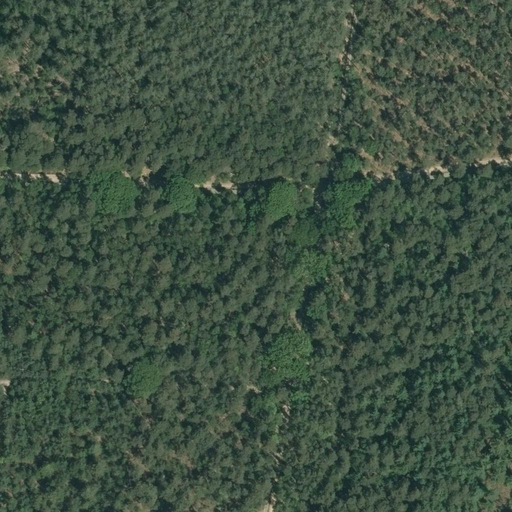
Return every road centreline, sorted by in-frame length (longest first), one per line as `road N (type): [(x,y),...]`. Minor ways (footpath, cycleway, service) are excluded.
road 1 (track): [(321,185),(0,174)]
road 2 (track): [(321,185),(289,387)]
road 3 (track): [(511,159),(321,185)]
road 4 (track): [(351,0),(321,185)]
road 5 (track): [(289,387),(270,511)]
